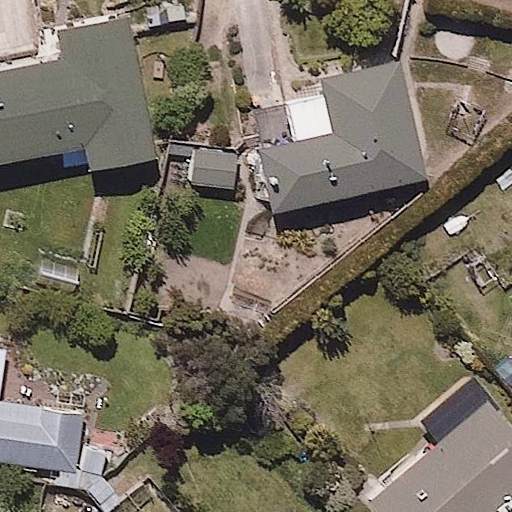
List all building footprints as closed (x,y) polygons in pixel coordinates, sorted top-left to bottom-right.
[(8,50),(0,51),(0,166),(63,154),(66,168),(162,148),(132,0),(90,0),(1,18),(8,50)] [(289,114),(250,121),(266,200),(428,168),(403,41),(280,65),(289,114)] [(238,140),(188,135),(184,176),(234,181),(238,140)] [(477,239),(449,210),(428,231),(440,244),(429,256),(444,272),(477,239)] [(83,251),(39,243),(33,276),(78,284),(83,251)] [(0,459),(39,467),(33,500),(84,509),(103,404),(25,390),(33,346),(0,340),(0,459)] [(486,511),(511,488),(511,423),(477,385),(355,498),(368,511),(486,511)]
